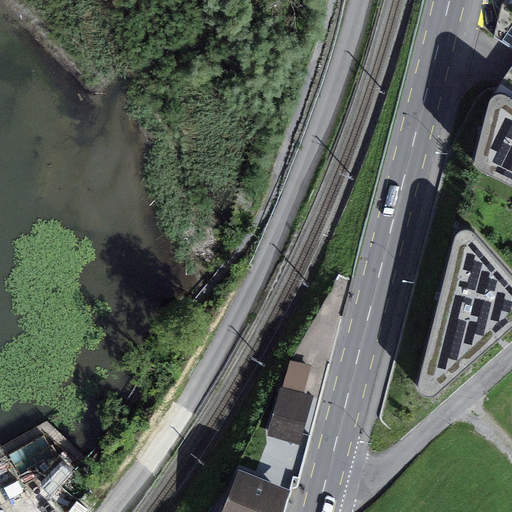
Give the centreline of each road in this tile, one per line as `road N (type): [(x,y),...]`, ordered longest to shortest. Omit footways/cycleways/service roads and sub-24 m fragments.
road 1 (primary): [(447,0),(327,471)]
road 2 (residential): [(327,471),(362,479),(380,473),(511,357)]
